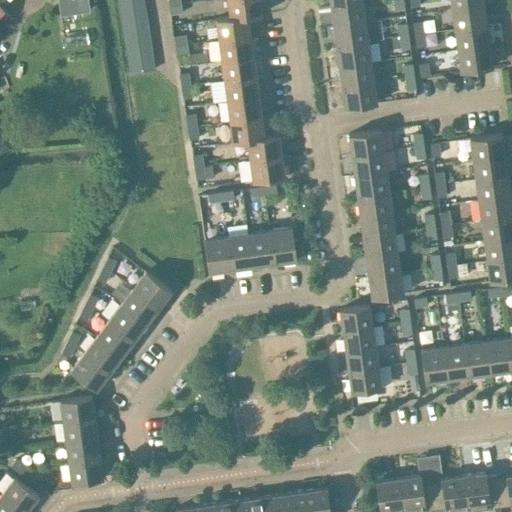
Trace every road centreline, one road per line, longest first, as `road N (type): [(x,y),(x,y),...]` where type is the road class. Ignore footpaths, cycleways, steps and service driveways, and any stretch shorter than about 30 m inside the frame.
road 1 (residential): [(142,511),(131,417),(213,310),(316,298),(330,289),(318,124)]
road 2 (residential): [(346,511),(340,459),(355,447),(511,422)]
road 3 (residential): [(318,124),(498,100)]
road 4 (residential): [(318,124),(303,110),(291,20),(302,0)]
